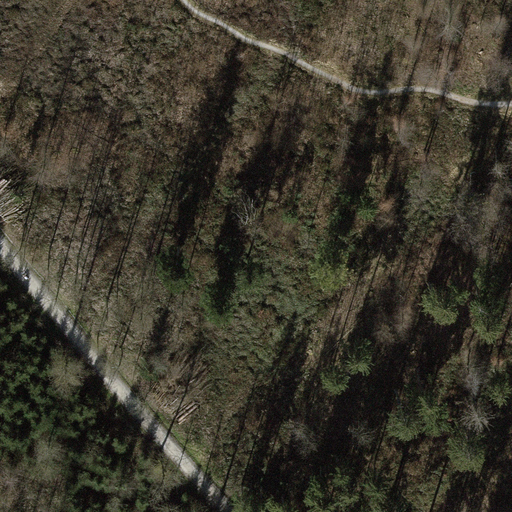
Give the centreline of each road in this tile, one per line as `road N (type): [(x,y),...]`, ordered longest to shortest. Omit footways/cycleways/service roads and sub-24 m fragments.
road 1 (track): [(225,511),(0,242)]
road 2 (track): [(511,106),(440,89),(356,89),(187,0)]
